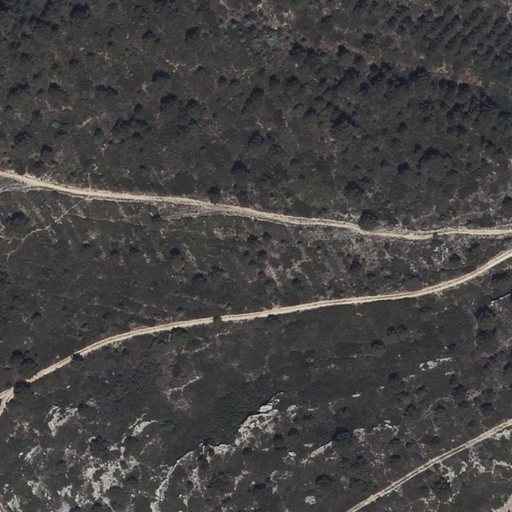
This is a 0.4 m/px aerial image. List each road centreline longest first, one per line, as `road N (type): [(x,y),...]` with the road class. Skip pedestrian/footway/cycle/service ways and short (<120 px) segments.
road 1 (track): [(511,254),(457,283),(148,330),(22,384),(0,414)]
road 2 (track): [(511,423),(354,511)]
